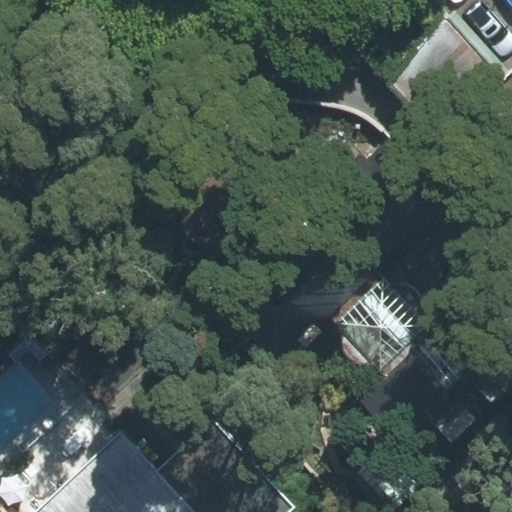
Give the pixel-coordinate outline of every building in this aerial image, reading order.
[(496,75),(446,20),(393,85),(442,133),(496,75)] [(511,98),(511,99),(511,125),(480,154),(511,189),(511,98)] [(511,283),(377,153),(223,310),(408,489),(511,383),(511,283)] [(194,511),(288,511),(294,507),(212,420),(157,472),(194,511)] [(194,511),(157,472),(120,433),(35,511),(194,511)]
